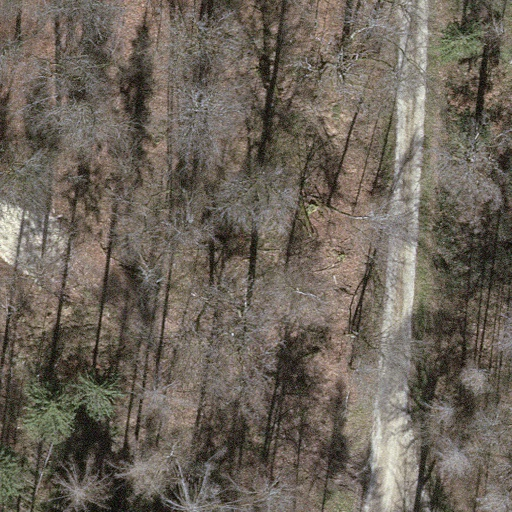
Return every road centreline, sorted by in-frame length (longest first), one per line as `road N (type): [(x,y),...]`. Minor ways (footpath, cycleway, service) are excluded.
road 1 (track): [(413,0),(404,210),(380,394),(424,511)]
road 2 (track): [(356,511),(44,228),(0,211)]
road 3 (track): [(380,394),(357,511)]
